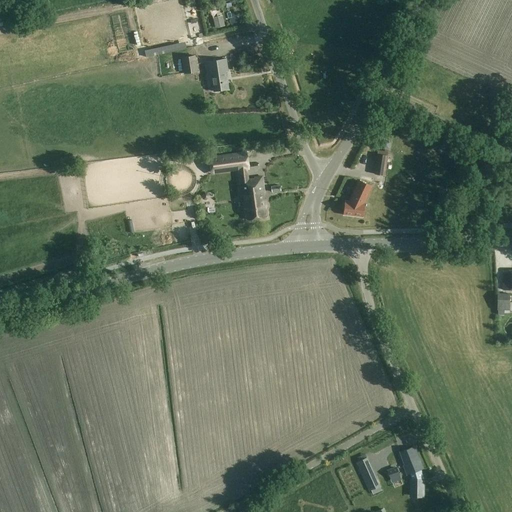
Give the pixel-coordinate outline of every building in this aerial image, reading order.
[(198,72),(195,55),(181,57),(184,74),(198,72)] [(226,72),(228,71),(226,59),(206,62),(208,75),(209,75),(210,83),(212,83),(213,92),(228,89),(226,72)] [(415,114),(418,108),(404,101),(401,108),(415,114)] [(420,116),(437,124),(444,127),(447,121),(440,117),(423,110),(420,116)] [(249,179),(247,167),(249,166),(247,152),(209,157),(211,172),(238,168),(240,180),(244,210),(246,210),(247,220),(266,217),(265,207),(266,207),(262,177),(249,179)] [(377,154),(374,175),(385,176),(388,155),(377,154)] [(350,202),(345,201),(344,215),(362,217),(363,204),(371,187),(359,181),(352,195),(353,196),(350,202)] [(511,290),(511,270),(503,271),(503,290),(511,290)] [(509,293),(497,293),(497,310),(509,310),(509,293)] [(411,496),(424,496),(424,484),(423,484),(423,480),(424,480),(424,479),(421,470),(423,469),(414,447),(400,452),(405,465),(404,466),(407,475),(410,474),(411,479),(411,496)] [(361,474),(369,490),(379,486),(371,469),(361,474)]
